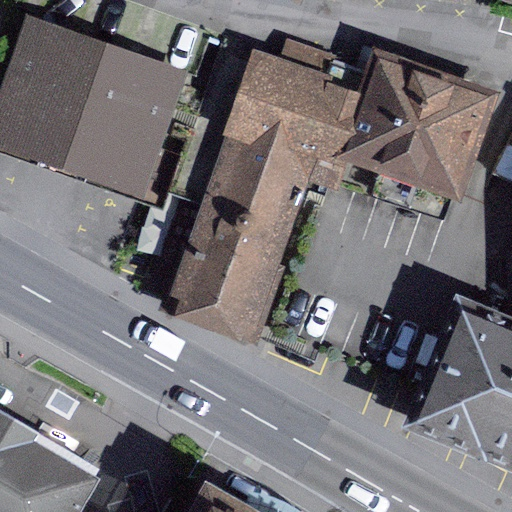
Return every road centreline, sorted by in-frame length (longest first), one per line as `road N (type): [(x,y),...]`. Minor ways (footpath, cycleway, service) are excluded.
road 1 (secondary): [(422,511),(0,274)]
road 2 (residential): [(511,49),(242,16),(195,0)]
